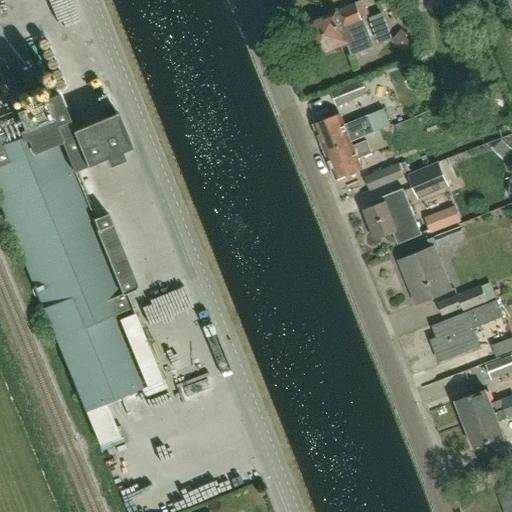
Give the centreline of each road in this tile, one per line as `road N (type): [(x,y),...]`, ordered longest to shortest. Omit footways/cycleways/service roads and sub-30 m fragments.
road 1 (residential): [(446,511),(243,0)]
road 2 (unclassified): [(292,511),(91,0)]
